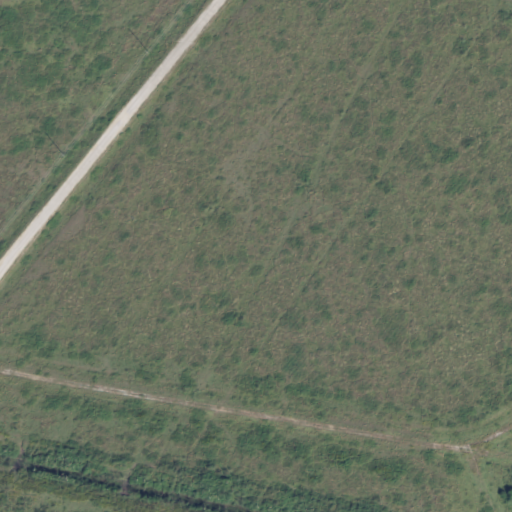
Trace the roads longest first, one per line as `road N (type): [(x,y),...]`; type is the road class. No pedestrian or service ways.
road 1 (residential): [(511,452),(0,370)]
road 2 (tertiary): [(0,271),(220,0)]
